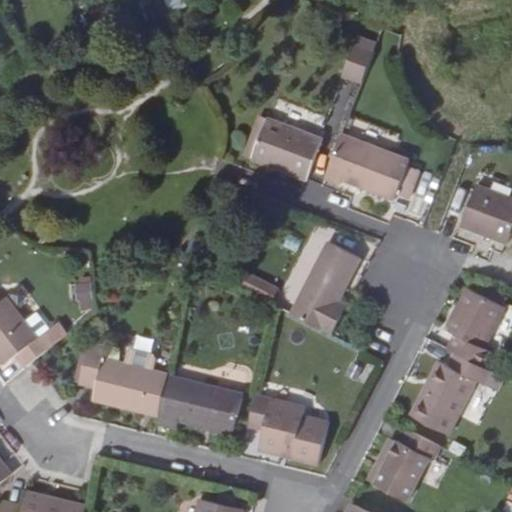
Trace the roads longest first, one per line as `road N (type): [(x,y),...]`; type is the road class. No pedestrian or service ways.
road 1 (residential): [(447,260),(325,495),(276,485)]
road 2 (residential): [(276,485),(53,432),(0,404)]
road 3 (residential): [(255,182),(447,260)]
